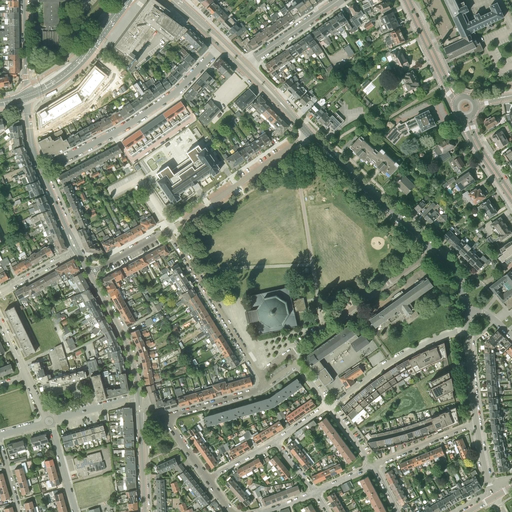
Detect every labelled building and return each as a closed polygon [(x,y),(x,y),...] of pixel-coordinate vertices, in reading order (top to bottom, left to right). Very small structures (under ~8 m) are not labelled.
[(37,0),(38,2),(44,1),(44,26),(45,26),(45,28),(40,28),(40,35),(42,35),(42,46),(43,46),(43,44),(61,44),(61,45),(62,45),(61,30),(61,31),(58,31),(58,26),(60,25),(59,2),(59,0),(61,0),(37,0)] [(182,36),(188,30),(172,18),(171,20),(166,16),(170,11),(156,1),(157,0),(148,0),(149,0),(138,15),(114,47),(112,45),(112,44),(111,45),(111,46),(110,47),(109,48),(108,50),(107,51),(106,52),(127,68),(126,68),(130,71),(138,60),(135,58),(156,29),(161,33),(171,41),(173,39),(176,42),(182,36)] [(317,4),(313,0),(302,0),(301,1),(301,0),(287,10),(288,12),(294,20),(298,17),(299,17),(305,13),(305,14),(313,8),(313,7),(317,4)] [(366,4),(362,6),(364,9),(369,7),(370,7),(371,6),(377,3),(377,2),(380,0),(371,0),(369,1),(368,2),(368,3),(366,4)] [(444,0),(453,18),(462,14),(464,13),(464,14),(466,13),(465,12),(469,11),(466,5),(465,5),(464,4),(465,3),(464,2),(464,0),(444,0)] [(218,7),(220,5),(222,3),(221,2),(220,2),(219,3),(216,5),(213,2),(206,9),(211,14),(218,7)] [(386,4),(385,2),(372,9),(374,13),(377,11),(377,12),(379,10),(381,13),(392,8),(391,5),(389,5),(388,3),(386,4)] [(476,19),(467,23),(462,14),(453,18),(458,29),(459,30),(461,35),(462,38),(475,32),(474,31),(486,25),(488,29),(493,27),(491,23),(504,17),(497,3),(490,6),(492,11),(481,17),(479,13),(475,15),(476,19)] [(360,11),(358,9),(359,8),(358,5),(356,6),(355,4),(352,6),(351,5),(350,6),(350,7),(349,8),(355,16),(351,18),(357,27),(361,25),(357,19),(361,17),(363,16),(362,16),(364,15),(361,10),(360,11)] [(225,7),(223,8),(220,5),(211,14),(216,19),(227,9),(225,7)] [(227,9),(216,19),(221,24),(230,15),(227,12),(228,10),(227,9)] [(289,24),(283,15),(280,17),(277,12),(274,14),(277,19),(284,28),(286,26),(287,26),(288,25),(289,24)] [(288,12),(283,15),(289,24),(290,24),(292,23),(292,22),(294,21),(294,20),(288,12)] [(339,15),(336,17),(342,26),(345,24),(349,30),(351,29),(354,32),(358,29),(357,27),(351,18),(347,21),(346,19),(345,17),(346,16),(347,16),(346,15),(345,13),(343,14),(342,13),(342,12),(339,14),(339,15)] [(382,21),(384,25),(396,19),(392,12),(381,17),(381,18),(380,18),(382,21)] [(230,15),(221,24),(228,30),(235,23),(232,21),(234,18),(232,16),(233,16),(231,14),(230,15)] [(342,26),(336,17),(330,21),(338,32),(340,35),(342,33),(340,30),(339,30),(339,28),(342,26)] [(284,28),(277,19),(273,22),(279,32),(279,31),(280,31),(281,30),(284,28)] [(396,19),(384,25),(386,29),(385,29),(385,28),(382,30),(383,33),(387,31),(399,26),(396,19)] [(265,27),(262,29),(268,39),(274,35),(273,35),(267,26),(266,25),(265,22),(264,21),(262,22),(264,26),(265,27)] [(338,32),(330,21),(325,25),(330,33),(332,36),(338,32)] [(371,21),(364,26),(367,30),(374,26),(372,22),(371,21)] [(239,31),(242,29),(241,28),(244,26),(241,22),(237,25),(235,23),(228,30),(232,35),(235,33),(238,30),(239,31)] [(279,32),(273,22),(267,26),(273,35),(276,34),(277,34),(278,33),(278,32),(279,32)] [(319,28),(325,37),(327,36),(330,34),(330,33),(325,25),(319,28)] [(238,30),(235,33),(237,37),(247,30),(244,26),(241,28),(242,29),(239,31),(238,30)] [(313,32),(311,34),(317,42),(318,41),(319,40),(319,41),(319,40),(319,41),(323,38),(325,37),(319,28),(313,32)] [(189,29),(188,30),(182,36),(184,38),(184,39),(185,40),(184,40),(183,40),(180,43),(182,45),(187,41),(194,34),(191,31),(190,30),(189,29)] [(262,29),(257,33),(263,43),(268,39),(262,29)] [(385,39),(386,42),(403,35),(400,29),(399,29),(390,33),(389,34),(390,37),(389,38),(389,37),(385,39)] [(475,54),(483,50),(475,32),(462,38),(461,35),(449,41),(448,38),(441,41),(441,42),(441,43),(442,45),(447,56),(448,55),(449,58),(445,59),(447,63),(470,52),(471,52),(472,54),(473,54),(475,53),(475,54)] [(257,33),(252,37),(258,46),(263,43),(257,33)] [(194,34),(187,41),(189,43),(188,43),(189,44),(189,45),(187,45),(186,47),(188,48),(191,45),(198,38),(196,36),(196,35),(195,34),(194,34)] [(314,53),(317,56),(323,52),(317,43),(317,42),(311,34),(304,38),(314,53)] [(403,35),(386,42),(385,43),(386,46),(393,43),(394,46),(405,41),(405,40),(403,35)] [(248,38),(241,42),(244,46),(245,46),(247,48),(249,47),(250,49),(251,48),(252,49),(253,49),(254,48),(255,49),(258,46),(252,37),(248,39),(248,38)] [(198,38),(191,45),(193,47),(193,48),(194,49),(193,49),(192,49),(190,51),(192,53),(194,51),(203,42),(200,40),(199,39),(198,38)] [(314,53),(304,38),(299,42),(309,57),(312,55),(312,54),(314,53)] [(203,42),(194,51),(199,57),(208,48),(203,42)] [(299,42),(294,46),(300,54),(301,55),(303,54),(306,59),(309,57),(299,42)] [(344,48),(350,57),(355,54),(348,45),(344,48)] [(301,55),(300,54),(294,46),(288,50),(294,59),(295,59),(301,55)] [(182,48),(179,51),(185,55),(186,57),(184,59),(191,66),(192,65),(193,64),(193,63),(196,61),(190,55),(182,48)] [(394,61),(404,56),(403,54),(403,53),(401,49),(397,51),(396,51),(393,53),(392,50),(388,52),(385,54),(387,57),(391,55),(391,57),(392,57),(394,61)] [(294,59),(288,50),(283,53),(290,62),(292,60),(292,59),(292,60),(294,59)] [(190,55),(196,61),(198,59),(192,53),(190,55)] [(290,62),(283,53),(279,56),(285,65),(290,62)] [(191,66),(183,58),(180,55),(177,58),(182,62),(180,64),(186,71),(191,66)] [(285,65),(279,56),(274,59),(283,73),(285,72),(284,71),(287,68),(285,65)] [(404,56),(394,61),(398,71),(396,72),(398,76),(400,75),(404,73),(402,69),(408,67),(410,66),(409,64),(407,59),(405,60),(404,56)] [(215,67),(217,69),(224,62),(220,58),(219,58),(212,65),(215,68),(215,67)] [(283,73),(274,59),(269,63),(278,75),(281,72),(282,73),(283,73)] [(224,62),(217,69),(222,74),(229,67),(224,62)] [(186,71),(180,64),(179,64),(176,67),(172,63),(171,65),(182,76),(184,74),(184,73),(185,72),(186,72),(186,71)] [(278,75),(269,63),(266,65),(268,68),(267,69),(271,73),(274,76),(277,79),(279,78),(280,80),(281,79),(278,75)] [(169,72),(177,80),(178,79),(179,79),(180,78),(180,77),(182,76),(171,65),(169,67),(171,68),(168,71),(169,72)] [(334,69),(328,73),(329,75),(331,74),(336,70),(339,68),(338,66),(334,69)] [(223,79),(221,81),(223,84),(234,72),(232,69),(231,68),(229,67),(222,74),(221,75),(224,77),(225,78),(224,79),(223,79)] [(77,91),(39,113),(42,118),(43,124),(52,118),(53,119),(82,101),(81,100),(84,96),(86,94),(88,96),(104,76),(94,69),(77,91)] [(402,76),(405,83),(416,78),(412,71),(402,76)] [(177,80),(169,72),(167,74),(165,72),(163,74),(166,77),(173,85),(175,83),(176,82),(177,81),(177,80)] [(202,76),(201,77),(207,84),(208,83),(210,85),(212,82),(214,80),(213,78),(211,76),(206,72),(203,75),(202,76)] [(292,94),(302,87),(302,86),(301,84),(300,84),(303,81),(306,84),(315,77),(312,73),(307,76),(307,75),(306,75),(305,76),(299,80),(288,89),(292,94)] [(291,78),(283,85),(288,89),(299,80),(295,75),(291,78)] [(212,88),(207,84),(201,77),(196,82),(203,89),(205,87),(209,91),(212,88)] [(160,94),(165,91),(158,80),(155,82),(152,78),(150,79),(150,80),(153,84),(155,87),(160,94)] [(166,78),(163,80),(160,81),(166,90),(172,86),(166,78)] [(416,78),(405,83),(409,91),(419,85),(416,78)] [(153,84),(150,80),(145,83),(148,88),(155,98),(160,94),(155,87),(153,88),(151,86),(153,84)] [(136,82),(132,85),(137,92),(138,97),(136,98),(137,99),(142,107),(149,102),(139,86),(136,82)] [(142,84),(139,86),(149,102),(155,98),(148,88),(145,83),(144,82),(142,84)] [(198,93),(200,95),(203,92),(201,90),(203,89),(196,82),(192,87),(198,93)] [(302,87),(292,94),(297,99),(305,93),(307,91),(303,86),(302,87)] [(198,93),(192,87),(191,88),(190,88),(189,89),(189,90),(187,92),(194,98),(196,101),(199,98),(196,95),(198,93)] [(249,88),(234,102),(241,110),(256,96),(254,94),(255,93),(252,90),(251,91),(249,88)] [(308,93),(299,101),(304,106),(311,98),(309,96),(312,93),(313,92),(311,90),(308,93)] [(194,98),(187,92),(186,93),(185,94),(185,95),(184,96),(186,98),(185,100),(193,107),(196,104),(192,100),(194,98)] [(257,109),(264,101),(259,96),(251,105),(250,105),(247,108),(249,111),(253,107),(255,110),(257,109)] [(135,100),(130,104),(135,112),(136,111),(137,111),(138,110),(138,109),(142,107),(137,99),(136,98),(134,99),(135,100)] [(320,100),(309,111),(314,115),(324,105),(326,103),(325,101),(325,100),(325,99),(324,99),(323,99),(322,99),(321,99),(320,101),(320,100)] [(206,126),(221,110),(210,100),(204,106),(207,109),(198,118),(206,126)] [(180,101),(176,104),(181,112),(185,108),(180,101)] [(261,114),(269,106),(264,101),(257,109),(261,114)] [(135,112),(129,103),(124,106),(129,115),(130,115),(131,115),(132,114),(132,113),(135,112)] [(176,104),(171,107),(176,115),(181,112),(176,104)] [(324,105),(314,115),(318,120),(327,112),(327,111),(325,109),(326,107),(324,105)] [(129,115),(124,106),(121,107),(122,108),(119,110),(124,119),(129,115)] [(266,119),(274,111),(269,106),(261,114),(266,119)] [(171,107),(167,111),(172,118),(176,115),(171,107)] [(124,119),(119,110),(113,112),(118,122),(124,119)] [(167,111),(162,114),(167,121),(172,118),(167,111)] [(271,124),(279,116),(274,111),(266,119),(271,124)] [(403,135),(404,135),(404,136),(410,134),(408,130),(409,130),(420,125),(422,131),(435,125),(428,111),(401,124),(400,123),(398,125),(397,124),(397,125),(395,127),(393,126),(385,136),(394,144),(403,135)] [(118,122),(113,112),(111,113),(111,112),(107,114),(113,125),(118,122)] [(327,112),(318,120),(323,125),(324,124),(331,117),(328,114),(329,114),(327,112)] [(336,112),(333,115),(331,117),(324,124),(326,126),(326,127),(327,129),(328,128),(331,126),(335,130),(341,124),(340,123),(343,120),(336,112)] [(113,125),(107,114),(104,116),(103,114),(101,115),(103,118),(108,128),(113,125)] [(162,114),(158,117),(163,124),(167,121),(162,114)] [(488,121),(484,123),(488,129),(489,129),(491,128),(492,130),(494,129),(493,127),(499,124),(498,123),(507,118),(506,115),(501,118),(500,117),(499,118),(497,115),(492,118),(491,116),(487,119),(488,121)] [(276,129),(284,121),(279,116),(271,124),(276,129)] [(158,117),(153,120),(158,127),(163,124),(158,117)] [(101,120),(98,122),(103,130),(108,128),(103,118),(101,119),(101,120)] [(18,120),(9,127),(10,133),(22,131),(21,125),(21,124),(18,120)] [(153,120),(149,123),(154,130),(158,127),(153,120)] [(103,130),(98,122),(98,121),(93,124),(97,133),(103,130)] [(284,121),(276,129),(270,135),(268,137),(270,141),(273,139),(272,137),(277,132),(280,135),(288,127),(288,126),(288,125),(284,121)] [(97,133),(93,124),(92,123),(90,124),(90,125),(87,127),(92,136),(97,133)] [(149,123),(144,126),(149,134),(154,130),(149,123)] [(144,126),(140,129),(145,137),(149,134),(144,126)] [(92,136),(87,127),(82,129),(87,139),(92,136)] [(87,139),(82,129),(77,132),(77,133),(82,142),(87,139)] [(140,129),(135,133),(140,140),(145,137),(140,129)] [(38,142),(45,158),(47,159),(48,159),(52,157),(51,155),(54,153),(55,155),(67,149),(66,148),(69,146),(70,148),(71,147),(66,139),(61,130),(38,141),(38,142)] [(262,133),(259,136),(265,145),(266,145),(267,145),(268,144),(268,143),(271,141),(270,141),(268,137),(266,134),(265,133),(265,132),(264,132),(263,130),(261,132),(262,133)] [(493,139),(495,143),(506,136),(503,130),(492,136),(494,138),(493,139)] [(22,131),(10,133),(11,140),(12,139),(14,139),(23,138),(22,131)] [(73,133),(71,134),(76,144),(82,142),(77,133),(74,135),(73,133)] [(135,133),(131,136),(136,143),(140,140),(135,133)] [(254,140),(252,137),(255,141),(260,149),(261,148),(262,149),(263,148),(263,147),(265,145),(259,136),(259,135),(258,134),(258,133),(254,136),(255,137),(256,137),(257,138),(254,140)] [(76,144),(71,134),(69,136),(69,137),(66,139),(71,147),(76,144)] [(131,136),(126,139),(131,146),(136,143),(131,136)] [(506,136),(495,143),(497,146),(498,146),(499,148),(510,142),(509,142),(511,140),(511,138),(511,139),(511,138),(508,139),(506,136)] [(251,140),(248,142),(255,152),(256,152),(257,152),(258,152),(258,150),(260,149),(255,141),(252,137),(250,138),(251,140)] [(354,143),(350,147),(354,151),(353,151),(353,152),(355,154),(356,154),(358,153),(359,153),(357,155),(360,157),(361,156),(362,156),(361,156),(362,157),(361,159),(364,161),(368,164),(371,160),(377,154),(374,151),(375,150),(375,149),(364,140),(364,139),(363,141),(359,137),(359,138),(354,143)] [(453,142),(450,137),(438,144),(439,145),(436,147),(435,149),(435,152),(436,154),(438,155),(440,155),(443,153),(444,154),(438,157),(442,163),(451,157),(448,151),(455,146),(456,144),(456,142),(453,142)] [(12,150),(24,145),(24,144),(23,141),(23,139),(23,138),(14,139),(14,142),(13,142),(13,145),(11,145),(12,150)] [(126,139),(121,142),(126,149),(131,146),(126,139)] [(246,145),(243,147),(250,156),(251,156),(252,155),(252,154),(255,152),(248,142),(246,140),(244,141),(245,143),(246,145)] [(15,155),(26,151),(26,150),(25,149),(25,148),(24,145),(12,150),(11,150),(12,153),(14,153),(15,155)] [(119,157),(117,154),(122,151),(118,145),(110,149),(115,158),(119,157)] [(167,165),(155,174),(159,179),(156,181),(170,201),(171,200),(173,203),(180,198),(178,196),(179,195),(178,194),(190,185),(191,186),(197,182),(197,181),(208,173),(209,174),(210,173),(212,176),(219,171),(217,169),(218,168),(204,148),(201,150),(198,145),(186,153),(192,161),(181,168),(173,174),(167,165)] [(232,155),(231,155),(238,164),(238,165),(242,163),(241,162),(244,160),(238,152),(236,149),(234,146),(233,147),(233,149),(235,152),(232,155)] [(241,150),(238,152),(244,160),(246,158),(247,159),(249,158),(249,157),(250,156),(243,147),(240,149),(241,150)] [(115,158),(110,149),(103,153),(106,160),(110,158),(112,160),(115,158)] [(371,160),(375,164),(374,164),(377,167),(379,165),(379,166),(380,166),(378,168),(381,170),(382,168),(383,169),(382,169),(383,170),(382,171),(385,174),(385,173),(389,177),(400,165),(396,162),(385,153),(386,152),(382,149),(381,149),(377,154),(371,160)] [(507,152),(503,154),(506,158),(505,159),(506,161),(508,161),(508,162),(511,159),(511,149),(511,150),(510,149),(506,152),(507,152)] [(16,162),(28,157),(27,155),(27,154),(27,152),(26,152),(26,151),(15,155),(15,156),(14,156),(15,160),(16,162)] [(103,153),(95,157),(99,164),(100,166),(104,164),(102,162),(106,160),(103,153)] [(225,154),(223,156),(232,168),(234,167),(235,168),(238,165),(238,164),(231,155),(228,157),(225,154)] [(28,157),(16,162),(16,163),(17,165),(18,165),(19,168),(22,167),(31,164),(31,163),(31,162),(30,161),(30,160),(28,157)] [(95,157),(88,161),(92,167),(95,165),(97,168),(100,166),(99,164),(95,157)] [(453,157),(449,160),(451,162),(454,161),(457,165),(454,167),(458,174),(461,172),(459,169),(465,166),(459,157),(458,158),(455,160),(453,157)] [(81,164),(84,171),(92,167),(88,161),(81,164)] [(14,182),(35,173),(31,164),(22,167),(25,173),(19,176),(19,175),(12,178),(14,182)] [(81,164),(73,168),(77,175),(84,171),(81,164)] [(69,179),(77,175),(73,168),(66,172),(69,179)] [(400,180),(396,184),(399,187),(407,194),(408,193),(414,187),(415,186),(404,176),(408,172),(404,168),(396,176),(400,180)] [(60,180),(61,183),(64,182),(69,179),(66,172),(58,176),(60,180)] [(460,178),(453,183),(459,192),(475,181),(469,172),(465,175),(465,174),(459,177),(460,178)] [(35,173),(21,179),(24,185),(27,184),(37,179),(37,178),(37,177),(37,176),(36,176),(35,173)] [(29,184),(26,186),(28,192),(29,191),(31,190),(41,186),(39,184),(40,183),(39,182),(38,181),(29,184)] [(63,187),(67,195),(74,192),(72,188),(73,187),(72,186),(73,185),(72,183),(63,187)] [(31,190),(29,191),(30,193),(31,197),(32,197),(33,197),(35,196),(43,192),(43,191),(42,190),(41,186),(31,190)] [(467,191),(463,194),(465,198),(465,197),(467,200),(469,202),(470,201),(473,205),(485,197),(484,196),(485,195),(483,194),(482,193),(480,190),(477,192),(475,189),(473,191),(469,194),(467,191)] [(74,192),(67,195),(70,204),(78,200),(76,195),(74,192)] [(32,204),(28,206),(32,208),(47,201),(44,195),(35,199),(35,198),(34,199),(32,199),(34,204),(32,204)] [(419,213),(427,204),(425,202),(429,198),(427,196),(415,208),(416,209),(416,210),(419,213)] [(11,208),(21,203),(20,199),(14,201),(15,203),(10,205),(11,208)] [(78,200),(70,204),(74,212),(81,209),(81,208),(80,205),(78,200)] [(484,209),(486,212),(493,207),(493,206),(493,205),(493,204),(491,204),(489,200),(475,209),(477,212),(482,209),(483,210),(484,209)] [(47,201),(32,208),(28,209),(30,213),(39,209),(40,212),(50,208),(47,201)] [(422,214),(425,217),(436,205),(433,203),(422,214)] [(431,224),(436,219),(440,214),(435,210),(438,207),(436,205),(425,217),(424,217),(431,224)] [(493,207),(486,212),(483,214),(485,217),(483,218),(485,221),(497,213),(495,210),(496,208),(495,207),(494,207),(493,207)] [(34,224),(52,215),(50,209),(37,215),(30,219),(33,224),(34,224)] [(81,209),(74,212),(77,220),(85,217),(81,209)] [(144,215),(150,228),(153,227),(153,226),(156,225),(156,224),(156,223),(155,223),(150,213),(146,215),(145,213),(145,214),(144,212),(142,213),(144,215)] [(52,215),(34,224),(36,226),(38,225),(39,227),(43,225),(42,225),(55,220),(54,220),(54,219),(54,218),(53,217),(52,215)] [(144,215),(138,218),(140,222),(139,223),(140,224),(145,232),(146,232),(145,230),(148,229),(150,228),(144,215)] [(85,217),(77,220),(81,228),(88,225),(85,217)] [(501,218),(491,225),(493,229),(496,233),(499,231),(506,226),(503,222),(504,221),(502,218),(501,219),(501,218)] [(45,231),(57,226),(56,223),(56,221),(55,221),(55,220),(42,225),(43,225),(45,231)] [(88,229),(92,228),(91,227),(90,224),(88,225),(81,228),(77,230),(78,233),(78,234),(78,235),(79,236),(87,233),(86,230),(88,229)] [(140,224),(138,225),(135,227),(140,235),(142,234),(145,232),(140,224)] [(125,232),(129,241),(135,238),(130,229),(128,225),(125,226),(126,228),(123,230),(125,232)] [(47,237),(59,231),(59,230),(58,228),(57,226),(45,231),(47,237)] [(491,236),(486,239),(491,245),(493,244),(496,248),(499,246),(496,242),(498,240),(500,239),(501,240),(511,233),(511,232),(510,229),(509,230),(506,226),(499,231),(496,233),(498,236),(496,238),(494,237),(493,238),(491,236)] [(140,235),(135,227),(133,228),(130,229),(135,238),(138,236),(138,237),(140,235)] [(449,230),(443,236),(447,240),(458,230),(456,228),(454,229),(452,227),(449,230)] [(119,234),(119,235),(124,244),(126,243),(129,241),(125,232),(121,234),(120,233),(121,233),(119,230),(117,231),(119,234)] [(458,230),(447,240),(454,247),(461,241),(456,237),(460,232),(458,230)] [(49,242),(62,237),(60,234),(61,233),(60,232),(59,231),(47,237),(49,242)] [(117,245),(117,246),(118,247),(121,245),(122,245),(124,244),(119,235),(119,234),(117,231),(114,232),(117,237),(114,238),(117,245)] [(87,233),(79,236),(80,237),(79,238),(80,239),(82,242),(95,237),(93,234),(91,235),(91,237),(89,237),(87,233)] [(47,243),(50,248),(64,242),(62,237),(49,242),(47,243)] [(84,248),(92,245),(90,240),(92,239),(92,240),(96,239),(95,237),(82,242),(83,245),(83,246),(84,247),(84,248)] [(107,240),(112,249),(114,248),(114,247),(117,246),(117,245),(114,238),(113,237),(107,240)] [(461,241),(454,247),(459,251),(466,244),(463,242),(464,241),(462,239),(461,241)] [(112,249),(107,240),(105,241),(103,243),(102,243),(102,244),(105,250),(105,251),(106,251),(106,252),(107,251),(108,251),(110,250),(112,249)] [(500,255),(497,257),(501,262),(504,261),(506,264),(511,260),(511,240),(497,251),(500,255)] [(50,248),(53,254),(55,252),(57,255),(59,254),(66,250),(67,248),(64,242),(50,248)] [(92,245),(84,248),(86,252),(99,253),(102,251),(98,242),(94,244),(92,245)] [(42,246),(48,257),(53,254),(50,248),(47,243),(48,246),(46,248),(44,245),(42,246)] [(466,244),(459,251),(463,256),(472,247),(467,243),(466,243),(466,244)] [(164,245),(156,250),(160,258),(161,258),(165,256),(165,255),(169,253),(168,252),(169,251),(168,250),(167,250),(166,248),(167,248),(166,246),(165,246),(164,245)] [(472,247),(463,256),(468,261),(475,253),(476,252),(477,252),(474,250),(475,248),(476,246),(475,245),(472,247)] [(38,252),(42,260),(48,257),(42,246),(39,248),(41,250),(38,252)] [(27,257),(32,265),(37,262),(30,250),(28,251),(28,253),(30,256),(27,257)] [(160,258),(156,250),(150,253),(155,261),(160,258)] [(35,252),(32,254),(37,262),(42,260),(38,252),(35,253),(35,252)] [(475,253),(468,261),(473,266),(478,260),(479,259),(480,258),(478,256),(479,255),(476,252),(475,253)] [(150,253),(145,256),(149,264),(155,261),(150,253)] [(22,261),(27,268),(29,267),(31,266),(32,265),(27,257),(26,255),(21,257),(22,261)] [(141,257),(139,259),(143,267),(149,264),(145,256),(141,258),(141,257)] [(143,267),(139,259),(136,260),(130,264),(130,263),(128,265),(132,273),(143,267)] [(478,260),(473,266),(478,270),(483,265),(481,262),(479,259),(478,260)] [(0,261),(3,267),(0,268),(0,276),(3,282),(8,278),(5,272),(8,270),(6,265),(3,260),(0,261)] [(21,271),(17,263),(16,261),(10,264),(16,274),(19,273),(21,272),(21,271)] [(22,261),(17,264),(22,271),(23,271),(24,270),(27,268),(22,261)] [(73,277),(80,273),(74,262),(71,261),(66,263),(70,271),(73,277)] [(66,263),(61,266),(66,276),(67,277),(69,276),(68,275),(67,273),(70,271),(66,263)] [(163,282),(169,278),(181,271),(177,264),(171,268),(173,272),(172,272),(173,273),(172,274),(172,275),(168,277),(166,273),(161,276),(164,280),(162,281),(163,282)] [(125,266),(122,268),(128,277),(127,278),(128,279),(132,277),(134,276),(133,274),(132,273),(128,265),(125,266)] [(61,266),(55,269),(56,271),(60,277),(61,279),(64,277),(66,276),(61,266)] [(127,278),(128,277),(122,268),(120,269),(119,269),(118,270),(117,271),(121,279),(124,277),(125,279),(128,283),(130,282),(128,279),(127,278)] [(60,277),(56,271),(51,273),(57,284),(58,284),(59,282),(62,280),(60,277)] [(121,279),(117,271),(116,271),(115,271),(114,272),(114,273),(112,274),(115,279),(116,281),(118,285),(119,284),(120,285),(121,284),(119,280),(121,279)] [(169,283),(171,286),(173,284),(185,277),(183,274),(181,271),(169,278),(171,281),(169,283)] [(511,286),(511,287),(507,292),(502,296),(506,300),(511,295),(511,272),(510,271),(504,276),(507,281),(511,286)] [(57,284),(51,273),(46,276),(50,284),(52,287),(57,284)] [(71,281),(73,284),(83,278),(80,273),(73,277),(69,279),(70,280),(71,281)] [(102,279),(101,281),(105,287),(113,283),(112,281),(115,279),(112,274),(109,275),(108,275),(107,276),(106,277),(105,277),(104,278),(103,278),(102,279)] [(46,276),(41,279),(47,290),(48,289),(49,288),(48,287),(47,285),(50,284),(46,276)] [(504,276),(490,287),(496,295),(503,303),(506,300),(502,296),(497,289),(504,284),(504,285),(508,290),(509,290),(511,287),(511,286),(507,281),(504,276)] [(177,289),(180,288),(188,282),(185,277),(173,284),(177,289)] [(402,291),(391,299),(394,302),(377,314),(377,313),(369,318),(370,319),(370,318),(376,326),(375,327),(376,327),(395,313),(396,314),(397,313),(398,315),(401,312),(409,323),(420,316),(420,315),(419,315),(410,302),(433,285),(427,277),(420,282),(421,283),(405,295),(402,291)] [(75,289),(86,283),(83,278),(73,284),(71,284),(74,290),(75,289)] [(47,290),(41,279),(36,282),(41,291),(44,289),(44,290),(46,291),(47,290)] [(118,285),(116,281),(113,283),(105,287),(109,294),(109,293),(117,289),(119,288),(120,288),(119,287),(122,285),(121,284),(120,285),(119,284),(118,285)] [(41,291),(36,282),(31,285),(37,296),(38,295),(38,294),(42,292),(41,291)] [(179,291),(176,293),(178,296),(180,295),(192,288),(188,282),(180,288),(177,289),(179,291)] [(73,296),(81,293),(89,289),(86,283),(75,289),(76,291),(77,291),(78,294),(73,296)] [(29,294),(32,293),(34,296),(36,296),(37,296),(31,285),(26,288),(29,294)] [(30,296),(29,294),(26,288),(25,286),(20,289),(26,300),(27,302),(29,301),(27,298),(30,296)] [(253,310),(248,311),(251,322),(256,321),(259,335),(298,326),(295,312),(300,311),(300,312),(307,310),(304,297),(297,299),(292,301),(289,287),(250,296),(253,310)] [(117,289),(109,293),(111,297),(112,299),(120,295),(122,294),(120,291),(119,288),(117,289)] [(182,298),(181,299),(182,300),(176,304),(178,306),(185,301),(196,295),(194,291),(194,290),(193,288),(192,288),(180,295),(182,298)] [(26,300),(20,289),(14,292),(20,302),(24,300),(25,301),(26,300)] [(87,300),(94,297),(89,289),(81,293),(73,296),(72,297),(70,297),(74,306),(83,302),(87,300)] [(120,295),(112,299),(113,302),(113,301),(115,305),(123,300),(126,298),(124,295),(123,296),(122,294),(120,295)] [(196,295),(185,301),(188,306),(199,300),(196,295)] [(83,302),(86,306),(80,309),(82,311),(96,302),(95,300),(95,299),(94,298),(94,297),(87,300),(83,302)] [(123,300),(115,305),(117,308),(118,310),(126,306),(131,303),(133,302),(132,299),(130,301),(125,303),(123,300)] [(199,300),(188,306),(192,311),(202,305),(199,300)] [(90,313),(99,308),(99,307),(99,306),(98,305),(96,302),(82,311),(83,313),(87,311),(87,309),(89,308),(89,309),(88,311),(90,313)] [(121,315),(129,311),(127,308),(130,307),(132,305),(134,304),(133,302),(131,303),(126,306),(118,310),(119,312),(121,315)] [(192,311),(191,312),(194,317),(195,316),(205,310),(202,305),(192,311)] [(12,326),(20,322),(19,319),(15,309),(14,310),(13,307),(14,307),(14,306),(4,311),(12,326)] [(87,321),(102,313),(101,310),(100,308),(99,308),(90,313),(88,314),(90,317),(86,319),(87,321)] [(205,310),(195,316),(198,321),(208,315),(205,310)] [(124,321),(132,317),(134,316),(133,313),(131,314),(129,311),(121,315),(123,319),(124,321)] [(95,324),(97,323),(105,318),(105,317),(104,315),(103,315),(102,313),(87,321),(89,324),(92,322),(94,325),(95,324)] [(134,316),(132,317),(124,321),(125,323),(126,323),(127,327),(135,322),(133,319),(138,316),(137,314),(134,316)] [(208,315),(198,321),(201,326),(203,325),(204,325),(212,320),(208,315)] [(96,327),(92,329),(93,332),(108,323),(107,321),(107,320),(106,319),(105,319),(105,318),(97,323),(95,324),(94,325),(96,327)] [(202,328),(202,329),(202,330),(202,331),(203,332),(215,325),(212,320),(204,325),(203,325),(203,326),(202,326),(202,327),(202,328)] [(22,325),(20,322),(12,326),(19,341),(27,337),(26,335),(27,334),(22,325)] [(108,323),(93,332),(94,334),(98,332),(99,331),(99,330),(100,330),(101,331),(100,332),(101,335),(103,333),(111,329),(111,328),(111,327),(110,326),(109,326),(108,323)] [(215,325),(203,332),(205,334),(205,335),(207,337),(209,335),(209,336),(218,330),(215,325)] [(358,338),(357,336),(356,334),(350,326),(305,357),(311,364),(310,364),(311,366),(312,366),(314,369),(313,369),(315,371),(315,370),(317,373),(316,374),(325,386),(334,379),(325,367),(325,368),(319,360),(348,339),(351,343),(357,352),(370,343),(369,342),(367,339),(364,334),(358,338)] [(99,340),(98,340),(100,342),(101,345),(105,344),(108,342),(116,338),(114,334),(113,332),(112,330),(111,329),(103,333),(104,335),(105,336),(99,340)] [(138,330),(130,333),(132,338),(146,333),(149,332),(148,329),(139,332),(138,330)] [(210,337),(208,338),(210,342),(221,335),(218,330),(209,336),(210,337)] [(493,336),(499,343),(503,339),(506,342),(508,340),(498,331),(495,334),(495,333),(493,335),(493,336)] [(146,333),(132,338),(135,344),(142,341),(141,338),(147,335),(146,333)] [(217,345),(216,346),(217,346),(225,341),(221,335),(210,342),(212,344),(215,342),(217,345)] [(502,345),(499,343),(493,336),(491,338),(490,338),(488,340),(489,340),(488,341),(495,347),(497,345),(498,345),(500,347),(502,345)] [(27,337),(19,341),(26,356),(35,352),(35,351),(34,352),(33,349),(34,349),(29,339),(29,340),(27,337)] [(65,341),(69,346),(74,343),(75,343),(72,337),(65,341)] [(108,342),(105,344),(106,346),(108,345),(109,348),(118,344),(117,341),(117,339),(116,339),(116,338),(108,342)] [(142,341),(135,344),(137,348),(150,343),(149,340),(143,342),(142,341)] [(217,348),(217,349),(219,352),(221,352),(228,347),(225,341),(217,346),(218,348),(217,348)] [(495,347),(488,341),(484,345),(485,353),(495,352),(495,348),(494,348),(495,347)] [(150,343),(137,348),(139,353),(147,350),(146,348),(151,345),(153,345),(152,342),(150,343)] [(415,356),(409,359),(415,372),(424,366),(447,358),(444,342),(440,344),(436,346),(423,352),(423,353),(422,354),(421,352),(415,356)] [(111,353),(120,349),(120,348),(119,347),(118,344),(109,348),(107,349),(107,351),(109,350),(109,353),(111,353)] [(510,355),(511,352),(511,344),(503,354),(504,355),(507,353),(507,354),(508,352),(510,355)] [(220,356),(221,359),(224,357),(232,353),(228,347),(221,352),(223,355),(220,356)] [(109,353),(107,354),(108,356),(108,358),(112,357),(122,355),(121,353),(121,352),(121,350),(120,350),(120,349),(111,353),(109,353)] [(226,362),(223,363),(224,365),(228,363),(236,358),(232,353),(224,357),(226,360),(225,361),(226,362)] [(154,354),(140,358),(141,363),(150,361),(149,358),(155,356),(154,354)] [(88,369),(90,376),(97,400),(109,397),(106,386),(102,373),(99,374),(95,359),(94,359),(94,357),(89,358),(90,361),(86,362),(88,369)] [(150,361),(141,363),(142,368),(157,365),(159,364),(158,358),(156,360),(155,360),(150,361)] [(239,364),(236,358),(228,363),(230,366),(228,368),(230,370),(239,364)] [(415,372),(409,359),(405,361),(402,362),(409,375),(415,372)] [(4,366),(7,374),(13,372),(10,364),(9,361),(7,362),(8,365),(4,366)] [(41,369),(41,368),(39,361),(36,361),(36,362),(33,363),(34,366),(32,367),(32,368),(33,371),(37,370),(41,369)] [(409,375),(402,362),(399,365),(396,366),(403,379),(407,377),(409,375)] [(347,374),(340,378),(345,386),(344,386),(344,387),(345,388),(346,388),(346,389),(355,382),(353,379),(363,372),(359,365),(359,366),(351,371),(350,368),(347,371),(345,372),(347,374)] [(495,365),(486,366),(487,373),(496,373),(500,372),(500,369),(495,370),(495,365)] [(390,370),(397,383),(403,379),(396,366),(392,368),(390,370)] [(37,378),(39,377),(45,376),(45,374),(43,367),(41,368),(41,369),(37,370),(38,373),(36,374),(37,378)] [(90,376),(88,369),(84,371),(83,370),(81,371),(80,370),(77,371),(77,372),(79,377),(82,376),(82,378),(90,376)] [(106,386),(109,397),(128,392),(125,372),(117,374),(111,375),(109,376),(109,373),(108,370),(102,371),(102,373),(106,386)] [(383,374),(391,387),(397,383),(390,370),(386,372),(383,374)] [(451,377),(450,371),(431,381),(433,381),(435,385),(431,388),(434,393),(435,392),(437,396),(436,397),(436,398),(440,396),(443,400),(441,400),(442,401),(454,397),(453,389),(454,388),(452,377),(452,376),(451,377)] [(79,379),(79,377),(77,372),(76,373),(76,372),(73,373),(73,372),(70,373),(70,374),(72,379),(75,379),(75,380),(76,380),(79,379)] [(241,373),(242,374),(242,377),(243,379),(246,387),(253,385),(252,382),(251,383),(249,376),(246,376),(244,372),(241,373)] [(50,387),(47,375),(46,374),(45,374),(45,376),(39,377),(41,384),(42,384),(43,389),(50,387)] [(57,383),(55,377),(51,378),(50,374),(47,375),(50,387),(58,385),(57,383)] [(72,379),(70,374),(69,375),(68,374),(66,375),(66,374),(63,375),(63,376),(64,381),(67,381),(68,382),(72,381),(72,379)] [(377,378),(386,391),(391,387),(383,374),(380,377),(377,378)] [(159,376),(144,378),(145,384),(153,383),(159,381),(161,379),(161,375),(159,376)] [(58,376),(55,377),(57,383),(60,383),(60,382),(61,384),(62,384),(65,383),(64,381),(63,376),(62,377),(61,376),(59,377),(58,376)] [(371,383),(380,395),(386,391),(377,378),(374,381),(371,383)] [(246,387),(243,379),(240,380),(237,381),(240,389),(246,387)] [(284,389),(289,396),(303,386),(297,379),(292,383),(291,383),(289,384),(284,389)] [(240,389),(237,381),(231,382),(234,391),(236,391),(236,390),(240,389)] [(161,385),(160,382),(157,383),(157,384),(146,387),(148,393),(158,390),(157,386),(161,385)] [(224,382),(218,383),(222,395),(227,393),(227,390),(225,384),(224,382)] [(227,390),(227,393),(231,392),(234,391),(231,382),(225,384),(227,390)] [(218,383),(212,385),(213,385),(216,396),(222,395),(218,383)] [(365,387),(374,400),(380,395),(371,383),(368,386),(365,387)] [(205,390),(201,391),(204,400),(207,399),(210,398),(207,389),(207,387),(206,384),(203,385),(205,390)] [(212,397),(216,396),(213,385),(207,387),(207,389),(210,398),(212,398),(212,397)] [(204,400),(201,391),(200,387),(194,389),(195,393),(197,402),(200,401),(204,400)] [(359,392),(369,404),(374,400),(365,387),(362,390),(359,392)] [(168,388),(165,389),(166,392),(167,395),(169,400),(171,408),(177,406),(175,398),(172,399),(171,396),(170,396),(170,395),(169,391),(168,388)] [(274,406),(289,396),(284,389),(278,393),(277,392),(276,393),(276,394),(270,398),(274,406)] [(158,390),(148,393),(151,403),(155,401),(157,408),(163,406),(162,402),(159,390),(158,390)] [(354,397),(363,409),(369,404),(359,392),(356,395),(354,397)] [(59,405),(66,403),(64,393),(56,396),(59,405)] [(197,402),(195,393),(189,395),(191,403),(195,402),(195,403),(197,402)] [(191,403),(189,395),(183,396),(186,405),(188,404),(191,403)] [(186,405),(183,396),(177,398),(179,407),(183,406),(186,405)] [(348,402),(358,414),(363,409),(354,397),(350,400),(348,402)] [(254,403),(256,411),(274,406),(270,398),(263,400),(261,400),(261,401),(254,403)] [(312,399),(307,403),(311,409),(316,405),(312,399)] [(171,408),(169,400),(162,402),(163,406),(165,410),(171,408)] [(358,414),(348,402),(345,405),(342,408),(348,415),(351,420),(358,414)] [(238,407),(241,416),(256,411),(254,403),(247,405),(247,404),(245,405),(238,407)] [(311,409),(307,403),(302,406),(306,412),(311,409)] [(306,412),(302,406),(296,410),(301,416),(306,412)] [(241,416),(238,407),(231,409),(229,409),(229,410),(222,412),(224,421),(241,416)] [(456,407),(431,417),(437,431),(442,429),(449,427),(451,425),(459,422),(456,407)] [(301,416),(296,410),(291,413),(296,420),(301,416)] [(208,426),(224,421),(222,412),(215,414),(213,414),(213,415),(205,417),(208,426)] [(296,420),(291,413),(286,417),(290,423),(296,420)] [(492,425),(502,423),(501,419),(502,419),(502,416),(500,416),(491,418),(492,425)] [(329,436),(336,431),(332,425),(333,425),(331,423),(326,417),(319,423),(329,436)] [(437,431),(431,417),(425,420),(430,434),(431,434),(433,433),(437,431)] [(295,440),(317,424),(314,420),(295,433),(296,435),(293,437),(295,440)] [(430,434),(425,420),(418,422),(423,437),(426,436),(430,434)] [(280,421),(275,424),(279,431),(284,428),(280,421)] [(423,437),(418,422),(411,425),(416,439),(419,438),(423,437)] [(502,423),(492,425),(492,432),(503,430),(509,429),(508,426),(502,426),(502,423)] [(98,425),(98,426),(101,437),(106,436),(103,425),(101,425),(100,424),(98,425)] [(279,431),(275,424),(269,428),(273,434),(279,431)] [(101,437),(98,426),(96,427),(96,425),(93,426),(93,427),(96,439),(101,437)] [(416,439),(411,425),(404,426),(409,442),(412,440),(416,439)] [(268,426),(263,429),(264,431),(268,437),(273,434),(269,428),(268,426)] [(409,442),(404,426),(397,428),(402,444),(405,443),(409,442)] [(189,431),(193,436),(197,433),(199,432),(196,427),(189,431)] [(402,444),(397,428),(390,430),(395,446),(398,445),(402,444)] [(83,442),(80,431),(78,432),(78,430),(75,431),(75,432),(78,444),(83,442)] [(395,446),(390,430),(384,432),(387,447),(391,446),(395,446)] [(503,430),(492,432),(493,436),(493,439),(504,437),(503,430)] [(197,433),(193,436),(191,438),(194,442),(201,438),(200,438),(203,436),(200,431),(199,432),(197,433)] [(268,437),(264,431),(259,434),(263,441),(268,437)] [(336,431),(329,436),(339,450),(346,444),(342,439),(342,438),(341,436),(336,431)] [(241,444),(245,451),(251,448),(247,441),(248,441),(247,440),(250,439),(246,432),(243,434),(246,439),(240,442),(241,444)] [(380,449),(377,433),(371,435),(369,432),(363,436),(371,446),(373,450),(380,449)] [(387,447),(384,432),(377,433),(380,449),(383,448),(387,447)] [(38,436),(41,449),(44,448),(42,443),(47,442),(47,441),(46,438),(45,434),(38,436)] [(69,446),(66,435),(65,435),(64,434),(61,435),(65,447),(69,446)] [(263,441),(259,434),(253,437),(257,444),(263,441)] [(41,449),(38,436),(31,438),(31,439),(30,439),(31,442),(32,442),(33,446),(37,445),(39,449),(41,449)] [(504,437),(493,439),(495,445),(505,443),(504,437)] [(201,438),(194,442),(198,447),(204,443),(201,438)] [(287,445),(291,450),(297,446),(293,441),(290,438),(290,439),(289,439),(289,440),(289,441),(288,442),(288,443),(289,444),(287,445)] [(453,442),(454,445),(456,444),(457,447),(464,444),(462,438),(453,442)] [(15,443),(17,451),(25,449),(23,440),(19,442),(19,441),(16,442),(15,443)] [(17,451),(15,443),(14,443),(14,442),(11,443),(11,444),(7,445),(10,453),(17,451)] [(204,443),(198,447),(201,452),(208,448),(204,443)] [(236,447),(239,454),(245,451),(241,444),(236,447)] [(346,444),(339,450),(349,463),(356,458),(352,452),(352,451),(351,450),(346,444)] [(464,444),(457,447),(460,453),(467,450),(464,444)] [(208,448),(201,452),(205,457),(211,453),(214,451),(210,446),(208,448)] [(297,446),(291,450),(295,455),(301,450),(297,446)] [(239,454),(236,447),(230,450),(234,457),(239,454)] [(441,447),(436,449),(440,460),(446,458),(444,454),(441,447)] [(303,448),(301,450),(295,455),(299,460),(305,455),(307,453),(303,448)] [(436,449),(429,452),(432,459),(434,458),(436,462),(440,460),(436,449)] [(467,450),(460,453),(462,459),(469,456),(467,450)] [(497,458),(505,457),(508,456),(508,454),(506,454),(505,450),(495,451),(497,458)] [(78,457),(73,459),(75,464),(74,464),(75,470),(78,470),(79,473),(81,473),(82,477),(88,475),(87,473),(105,468),(104,462),(102,462),(102,461),(103,461),(100,452),(87,456),(87,457),(78,459),(78,457)] [(432,459),(429,452),(424,454),(427,461),(428,464),(431,463),(430,460),(432,459)] [(211,453),(205,457),(208,463),(215,458),(211,453)] [(427,461),(424,454),(418,457),(421,464),(427,461)] [(215,458),(208,463),(212,468),(218,464),(217,461),(222,457),(220,455),(215,458)] [(270,460),(274,465),(280,460),(276,455),(270,460)] [(305,455),(299,460),(303,465),(309,460),(305,455)] [(421,464),(418,457),(412,459),(415,466),(421,464)] [(498,465),(508,463),(508,459),(506,460),(505,457),(497,458),(498,465)] [(170,460),(165,462),(169,469),(173,467),(175,466),(178,471),(183,467),(181,464),(180,463),(179,464),(177,460),(176,461),(175,458),(170,460)] [(257,467),(257,468),(263,465),(265,464),(265,463),(263,459),(260,460),(259,458),(254,461),(257,467)] [(44,461),(46,468),(54,466),(52,459),(44,461)] [(415,466),(412,459),(406,462),(409,469),(415,466)] [(280,460),(274,465),(278,470),(284,465),(280,460)] [(309,460),(303,465),(307,470),(313,465),(309,460)] [(248,464),(252,471),(257,468),(257,467),(254,461),(248,464)] [(156,474),(155,474),(155,475),(156,478),(162,477),(162,472),(164,471),(167,470),(169,469),(165,462),(161,464),(156,466),(157,469),(156,470),(158,474),(156,474)] [(409,470),(409,469),(406,462),(400,464),(403,473),(409,470)] [(333,463),(328,466),(332,476),(338,473),(334,464),(333,463)] [(337,463),(334,464),(338,473),(343,470),(340,464),(338,465),(337,463)] [(510,470),(508,463),(498,465),(499,472),(502,471),(502,472),(510,470)] [(243,467),(247,474),(252,471),(248,464),(243,467)] [(278,470),(277,471),(280,476),(282,475),(288,470),(284,465),(278,470)] [(54,466),(46,468),(48,474),(56,472),(54,466)] [(332,476),(328,466),(325,467),(326,470),(323,471),(326,478),(332,476)] [(14,470),(16,476),(24,474),(22,467),(14,470)] [(241,479),(243,479),(242,478),(241,477),(247,474),(243,467),(237,470),(238,472),(235,473),(238,478),(241,479)] [(388,479),(396,475),(398,473),(395,468),(385,473),(388,479)] [(179,475),(177,476),(181,480),(183,479),(184,481),(186,482),(192,477),(188,474),(185,470),(180,474),(179,475)] [(288,470),(282,475),(285,480),(291,475),(288,470)] [(473,478),(469,480),(475,491),(480,489),(479,487),(481,486),(478,480),(479,479),(477,475),(478,475),(475,470),(470,473),(473,478)] [(318,474),(321,481),(326,478),(323,471),(318,474)] [(56,472),(48,474),(50,480),(58,478),(56,472)] [(240,481),(241,479),(238,478),(235,473),(233,475),(236,479),(234,481),(232,478),(226,483),(230,488),(236,483),(238,481),(240,481)] [(24,474),(16,476),(18,482),(26,480),(24,474)] [(321,481),(318,474),(312,476),(315,483),(321,481)] [(390,484),(398,480),(396,475),(388,479),(390,484)] [(368,495),(376,491),(373,485),(373,484),(372,483),(368,476),(360,480),(368,495)] [(192,477),(186,482),(186,483),(189,486),(192,490),(198,485),(195,481),(192,477)] [(58,478),(50,480),(52,487),(59,484),(58,478)] [(162,480),(156,480),(156,485),(156,490),(164,489),(164,488),(164,484),(163,479),(162,480)] [(469,479),(463,483),(465,486),(470,495),(475,491),(469,480),(469,479)] [(26,480),(18,482),(20,489),(28,486),(26,480)] [(393,489),(401,485),(398,480),(390,484),(393,489)] [(125,492),(136,489),(136,482),(125,483),(125,486),(125,490),(125,492)] [(236,483),(230,488),(235,493),(240,487),(236,483)] [(470,495),(465,486),(461,488),(458,483),(456,484),(457,486),(464,498),(470,495)] [(198,485),(192,490),(195,494),(198,497),(198,498),(204,493),(201,489),(198,485)] [(396,495),(403,491),(404,490),(401,485),(393,489),(396,495)] [(28,486),(20,489),(22,495),(29,493),(28,486)] [(298,486),(293,488),(295,494),(303,491),(302,488),(299,489),(298,486)] [(457,486),(451,489),(454,494),(458,501),(464,498),(457,486)] [(240,487),(235,493),(239,497),(244,492),(240,487)] [(295,494),(293,488),(287,490),(289,497),(295,494)] [(121,499),(136,495),(136,489),(125,492),(125,493),(126,494),(124,495),(124,494),(123,494),(123,495),(121,496),(121,499)] [(164,489),(156,490),(156,495),(157,500),(164,499),(164,494),(164,490),(164,489)] [(278,493),(275,494),(278,501),(283,499),(281,492),(280,489),(277,490),(278,493)] [(458,501),(454,494),(451,495),(448,489),(445,491),(447,494),(452,504),(458,501)] [(57,490),(53,491),(54,495),(56,501),(63,499),(62,493),(58,494),(57,490)] [(405,496),(406,495),(404,490),(403,491),(396,495),(399,500),(406,497),(405,496)] [(376,491),(368,495),(376,510),(384,506),(380,500),(381,499),(380,498),(379,497),(376,491)] [(10,498),(8,492),(0,494),(2,501),(10,498)] [(244,492),(239,497),(243,502),(248,497),(244,492)] [(328,496),(331,502),(337,498),(334,492),(328,496)] [(204,493),(198,498),(201,502),(205,506),(211,501),(207,497),(204,493)] [(443,493),(440,494),(441,497),(443,500),(447,507),(452,504),(447,494),(444,496),(443,493)] [(264,499),(262,499),(264,504),(264,506),(272,503),(269,496),(269,494),(266,495),(267,497),(264,498),(264,499)] [(275,494),(269,496),(272,503),(278,501),(275,494)] [(406,496),(406,495),(405,496),(406,497),(399,500),(401,505),(409,501),(408,498),(410,497),(409,494),(406,496)] [(248,497),(243,502),(247,506),(252,501),(248,497)] [(447,507),(443,500),(440,501),(437,497),(434,498),(437,503),(441,511),(447,507)] [(337,498),(331,502),(334,507),(340,503),(337,498)] [(63,499),(56,501),(57,507),(65,505),(63,499)] [(164,499),(157,500),(157,505),(157,510),(165,509),(165,507),(165,504),(164,499)] [(438,511),(441,511),(437,503),(434,505),(431,500),(429,502),(431,506),(434,511),(438,511)] [(24,503),(26,510),(34,507),(32,501),(24,503)] [(128,510),(137,509),(137,501),(128,503),(128,510)] [(340,503),(334,507),(336,511),(337,511),(344,508),(340,503)]
